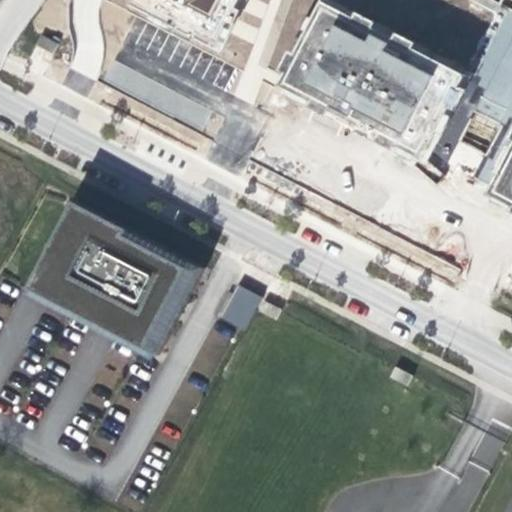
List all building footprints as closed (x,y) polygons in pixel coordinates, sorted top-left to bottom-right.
[(250,0),(134,0),(132,6),(223,53),(250,0)] [(476,74),(333,0),(321,0),(276,88),(428,166),(476,74)] [(42,36),(37,45),(53,53),(58,44),(42,36)] [(152,66),(120,49),(104,79),(136,96),(152,66)] [(511,142),(485,194),(511,208),(511,142)] [(78,201),(34,287),(86,315),(89,309),(159,345),(197,271),(128,235),(131,229),(78,201)] [(131,229),(128,235),(197,271),(159,345),(89,309),(86,315),(161,354),(205,268),(131,229)] [(262,297),(238,284),(220,319),(244,330),(262,297)] [(282,309),(264,301),(260,311),(277,318),(282,309)] [(396,367),(391,377),(407,385),(412,376),(396,367)]
